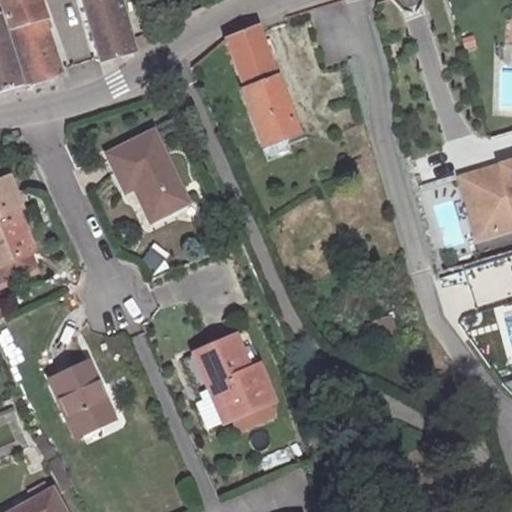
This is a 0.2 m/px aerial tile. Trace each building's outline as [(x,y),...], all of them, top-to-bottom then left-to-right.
[(0,0),(5,12),(34,83),(66,74),(41,0),(0,0)] [(84,0),(102,60),(135,53),(119,0),(84,0)] [(0,90),(34,83),(5,12),(0,13),(0,90)] [(260,29),(228,37),(247,89),(242,91),(267,160),(302,148),(260,29)] [(162,141),(116,164),(134,199),(145,193),(162,223),(194,207),(162,141)] [(511,164),(464,179),(482,238),(511,229),(511,164)] [(11,181),(0,186),(0,266),(6,277),(42,257),(22,218),(28,214),(11,181)] [(391,315),(362,327),(369,343),(397,331),(391,315)] [(270,348),(205,372),(217,407),(227,403),(240,438),(284,422),(272,387),(282,384),(270,348)] [(86,368),(52,383),(75,436),(110,421),(86,368)] [(63,462),(50,440),(40,445),(53,467),(63,462)] [(61,511),(57,503),(39,511),(61,511)]
